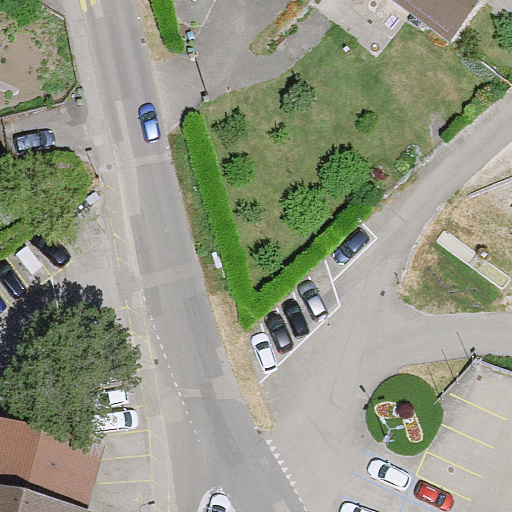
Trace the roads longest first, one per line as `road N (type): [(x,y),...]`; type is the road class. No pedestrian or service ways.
road 1 (tertiary): [(109,0),(191,340),(253,475)]
road 2 (residential): [(253,475),(299,443),(412,213),(511,114)]
